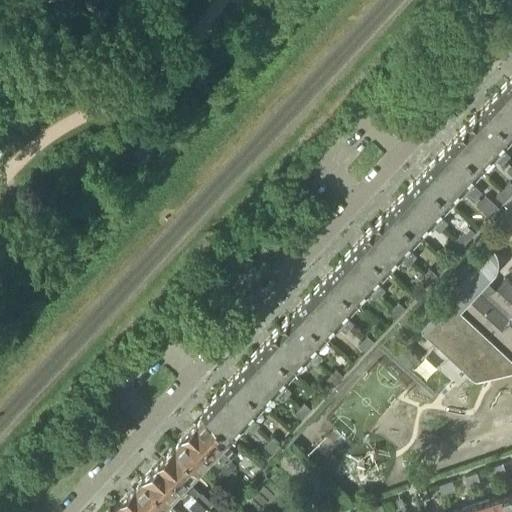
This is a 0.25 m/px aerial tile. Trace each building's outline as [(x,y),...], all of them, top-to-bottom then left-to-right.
[(511,74),(497,91),(511,105),(511,74)] [(511,105),(497,91),(481,108),(508,134),(511,129),(511,105)] [(497,146),(508,134),(481,108),(466,125),(504,161),(508,156),(497,146)] [(466,125),(450,141),(477,167),(489,154),(501,164),(504,161),(466,125)] [(466,179),(477,167),(450,141),(435,158),(476,197),(481,192),(466,179)] [(435,158),(419,175),(446,200),(458,188),(472,201),(476,197),(435,158)] [(435,212),(446,200),(419,175),(404,191),(442,227),(446,223),(435,212)] [(505,186),(500,191),(507,197),(511,192),(505,186)] [(404,191),(388,208),(415,233),(426,221),(437,232),(442,227),(404,191)] [(500,191),(495,195),(502,202),(507,197),(500,191)] [(485,195),(481,200),(487,206),(492,201),(485,195)] [(481,200),(476,204),(483,210),(487,206),(481,200)] [(498,207),(492,201),(487,206),(494,212),(498,207)] [(494,212),(487,206),(483,210),(489,216),(494,212)] [(404,245),(415,233),(388,208),(373,225),(411,261),(416,256),(404,245)] [(373,225),(357,241),(384,267),(395,255),(407,266),(411,261),(373,225)] [(468,226),(463,231),(470,237),(475,232),(468,226)] [(463,231),(459,236),(465,242),(470,237),(463,231)] [(459,236),(454,241),(461,247),(465,242),(459,236)] [(373,279),(384,267),(357,241),(342,258),(380,294),(384,289),(373,279)] [(456,252),(461,247),(454,241),(449,246),(456,252)] [(342,258),(326,275),(353,300),(364,288),(375,299),(380,294),(342,258)] [(435,274),(429,268),(424,273),(431,279),(435,274)] [(511,284),(504,277),(503,278),(495,287),(476,269),(422,326),(422,327),(421,328),(421,329),(421,330),(421,331),(422,331),(473,379),(474,379),(475,380),(477,380),(478,380),(511,369),(511,284)] [(431,279),(424,273),(419,278),(426,284),(431,279)] [(344,310),(353,300),(326,275),(311,291),(349,327),(355,320),(344,310)] [(311,291),(295,308),(322,334),(335,319),(346,330),(349,327),(311,291)] [(405,307),(399,301),(394,306),(401,312),(405,307)] [(396,317),(401,312),(394,306),(390,311),(396,317)] [(313,343),(322,334),(295,308),(280,325),(318,361),(325,354),(313,343)] [(280,325),(264,341),(291,367),(303,354),(315,365),(318,361),(280,325)] [(374,342),(367,335),(363,340),(370,346),(374,342)] [(366,351),(370,346),(363,340),(358,345),(366,351)] [(280,379),(291,367),(264,341),(248,358),(287,395),(292,390),(280,379)] [(407,348),(399,356),(410,367),(418,359),(407,348)] [(248,358),(233,375),(260,400),(272,387),(284,398),(287,395),(248,358)] [(344,374),(337,368),(332,373),(339,379),(344,374)] [(334,385),(339,379),(332,373),(327,378),(334,385)] [(249,413),(260,400),(233,375),(217,391),(256,428),(260,423),(249,413)] [(202,408),(206,412),(229,434),(241,421),(252,432),(256,428),(217,391),(202,408)] [(312,408),(305,402),(300,407),(307,413),(312,408)] [(302,418),(307,413),(300,407),(295,412),(302,418)] [(218,446),(229,434),(206,412),(190,428),(225,461),(229,457),(218,446)] [(190,428),(175,444),(198,466),(209,456),(220,467),(225,461),(190,428)] [(280,442),(273,436),(269,441),(276,447),(280,442)] [(276,447),(269,441),(264,446),(271,452),(276,447)] [(187,478),(198,466),(175,444),(159,461),(194,494),(199,489),(187,478)] [(225,461),(233,469),(237,464),(229,457),(225,461)] [(194,494),(159,461),(143,477),(167,499),(179,487),(189,497),(184,503),(193,511),(206,511),(209,509),(202,502),(193,495),(194,494)] [(226,476),(233,469),(225,461),(220,467),(218,468),(226,476)] [(506,471),(503,462),(497,465),(500,473),(506,471)] [(500,473),(497,465),(491,467),(494,475),(500,473)] [(480,480),(477,472),(472,473),(475,482),(480,480)] [(469,484),(475,482),(472,473),(466,475),(469,484)] [(160,511),(158,509),(167,499),(143,477),(128,493),(147,511),(160,511)] [(455,489),(452,480),(446,482),(449,491),(455,489)] [(442,493),(449,491),(446,482),(440,484),(442,493)] [(423,500),(429,498),(425,488),(420,491),(423,500)] [(194,494),(193,495),(202,502),(207,496),(199,489),(194,494)] [(147,511),(128,493),(111,510),(113,511),(147,511)] [(510,511),(504,493),(479,501),(482,511),(510,511)] [(404,506),(401,497),(395,499),(397,508),(404,506)] [(482,511),(479,501),(454,510),(454,511),(482,511)] [(385,511),(383,503),(376,506),(378,511),(385,511)]
